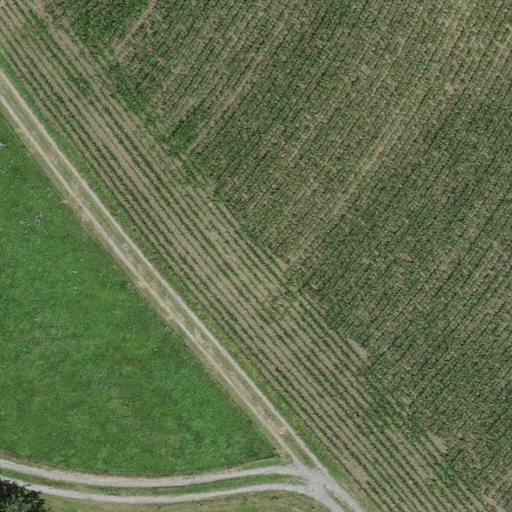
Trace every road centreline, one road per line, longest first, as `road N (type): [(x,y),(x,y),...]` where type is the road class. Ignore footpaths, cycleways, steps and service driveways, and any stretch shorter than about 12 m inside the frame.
road 1 (track): [(0,82),(327,502)]
road 2 (track): [(0,462),(182,495),(327,502),(336,511)]
